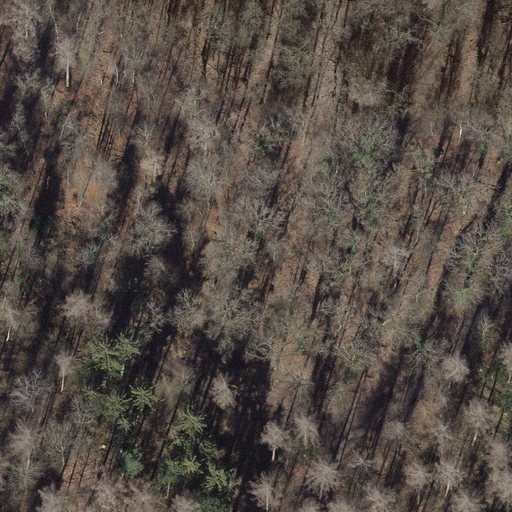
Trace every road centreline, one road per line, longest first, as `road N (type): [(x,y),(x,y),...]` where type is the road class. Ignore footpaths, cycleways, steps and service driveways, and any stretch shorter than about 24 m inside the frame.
road 1 (track): [(511,272),(464,344),(385,411),(334,420),(228,397),(112,314)]
road 2 (track): [(112,314),(0,230)]
road 3 (track): [(385,411),(356,434),(295,511)]
